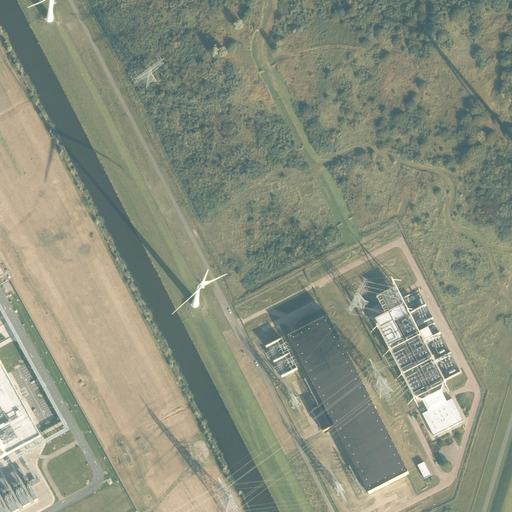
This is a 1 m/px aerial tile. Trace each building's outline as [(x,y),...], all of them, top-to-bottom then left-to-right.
[(390,315),(376,322),(416,404),(421,401),(427,413),(422,416),(433,438),(463,422),(453,401),(446,405),(439,392),(444,390),(432,367),(422,347),(412,329),(393,291),(381,297),(390,315)] [(418,327),(434,319),(420,291),(405,298),(410,309),(416,307),(418,310),(411,313),(418,327)] [(328,318),(289,338),(309,377),(324,406),(314,411),(312,412),(323,432),(334,427),(347,452),(369,495),(409,474),(328,318)] [(425,342),(433,338),(429,329),(420,333),(425,342)] [(282,372),(284,376),(298,370),(295,362),(294,361),(295,360),(293,356),(291,353),(289,350),(288,350),(284,340),(269,346),(269,348),(275,354),(270,358),(275,363),(277,361),(280,365),(279,365),(281,368),(280,368),(282,372)] [(0,460),(40,438),(20,402),(23,401),(22,401),(20,402),(18,398),(0,365),(0,460)] [(417,466),(424,479),(431,476),(424,463),(417,466)] [(20,468),(17,470),(25,485),(28,483),(20,468)] [(13,473),(6,476),(14,491),(21,487),(13,473)] [(38,477),(29,482),(32,487),(40,482),(38,477)] [(2,479),(0,479),(0,492),(2,497),(5,495),(10,493),(2,479)] [(29,485),(26,487),(34,501),(37,499),(29,485)] [(22,489),(15,493),(23,508),(30,504),(22,489)] [(11,495),(4,499),(10,511),(14,511),(19,510),(11,495)]
